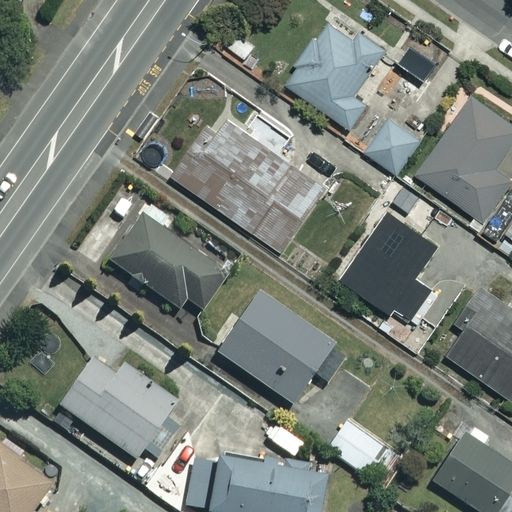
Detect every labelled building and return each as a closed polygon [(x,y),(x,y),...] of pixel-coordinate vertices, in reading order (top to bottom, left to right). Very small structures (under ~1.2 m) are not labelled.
[(351,23),(345,31),(327,19),(284,81),(351,127),(367,105),(353,95),(386,47),(351,23)] [(405,67),(395,82),(417,96),(427,82),(405,67)] [(511,141),(511,121),(468,91),(413,172),(483,219),(509,180),(493,170),(511,141)] [(428,126),(397,104),(365,151),(396,172),(428,126)] [(324,186),(215,111),(172,174),(281,249),(324,186)] [(435,242),(389,209),(342,276),(388,309),(435,242)] [(225,270),(139,213),(108,261),(178,308),(184,298),(200,308),(225,270)] [(342,354),(255,294),(215,352),(290,404),(312,373),(324,381),(342,354)] [(507,311),(483,295),(444,351),(511,398),(511,310),(509,308),(507,311)] [(111,373),(89,357),(56,403),(134,458),(142,446),(161,460),(181,430),(163,417),(174,401),(119,362),(111,373)] [(382,444),(344,420),(326,449),(364,473),(382,444)] [(511,485),(511,465),(461,432),(429,480),(477,511),(511,511),(511,496),(507,493),(511,485)] [(29,511),(51,483),(0,445),(0,511),(29,511)] [(215,453),(213,463),(192,459),(182,506),(212,511),(318,511),(325,474),(215,453)]
